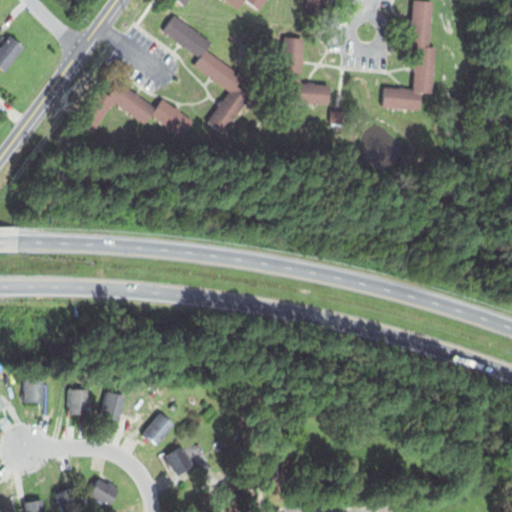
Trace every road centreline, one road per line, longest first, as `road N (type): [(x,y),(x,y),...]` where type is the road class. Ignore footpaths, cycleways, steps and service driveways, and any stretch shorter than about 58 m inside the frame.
road 1 (motorway): [(0,286),(224,298),(368,327),(511,371)]
road 2 (motorway): [(511,326),(377,283),(229,255),(14,239)]
road 3 (residential): [(0,157),(113,0)]
road 4 (residential): [(152,511),(147,487),(126,458),(95,447),(24,447)]
